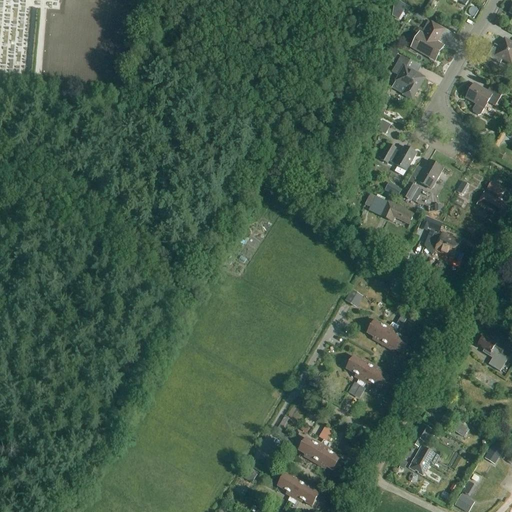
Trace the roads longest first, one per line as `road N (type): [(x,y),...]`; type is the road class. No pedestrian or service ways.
road 1 (residential): [(351,511),(511,235)]
road 2 (residential): [(438,98),(425,134),(448,149),(462,140),(445,110)]
